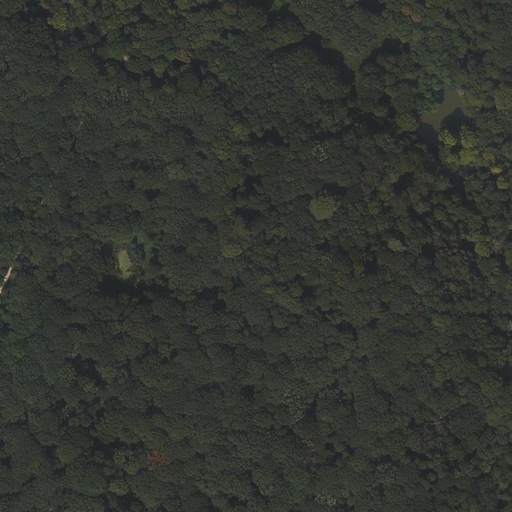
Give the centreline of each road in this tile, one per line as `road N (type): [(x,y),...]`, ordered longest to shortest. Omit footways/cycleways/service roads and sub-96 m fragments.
road 1 (track): [(296,511),(0,317)]
road 2 (track): [(138,0),(0,291)]
